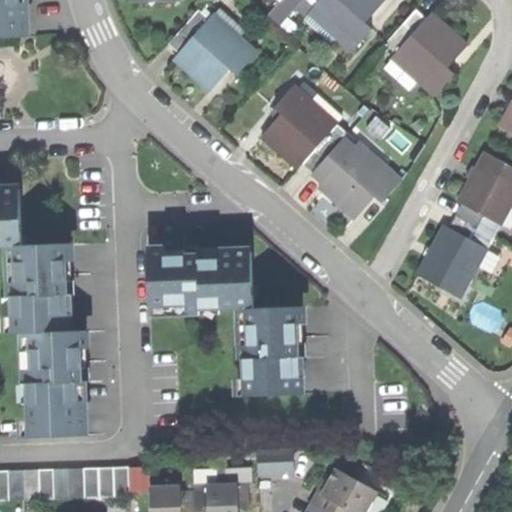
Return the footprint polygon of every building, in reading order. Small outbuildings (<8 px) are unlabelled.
[(0,0),(0,39),(29,39),(28,5),(22,5),(21,0),(0,0)] [(306,17),(310,13),(315,8),(306,0),(301,0),(295,8),(306,17)] [(310,13),(353,52),(372,30),(366,23),(386,1),(385,0),(321,0),(315,8),(310,13)] [(389,42),(400,51),(428,19),(417,9),(389,42)] [(170,47),(180,55),(211,19),(201,11),(170,47)] [(400,51),(393,59),(420,83),(437,97),(456,75),(449,68),(469,45),(451,29),(433,14),(428,19),(400,51)] [(194,76),(212,91),(230,70),(238,76),(258,53),(214,15),(211,19),(180,55),(176,60),(194,76)] [(414,90),(420,83),(393,59),(387,66),(414,90)] [(334,129),(338,124),(295,87),(276,109),(282,115),(277,122),(263,138),(282,154),(299,169),(303,164),(334,129)] [(511,107),(501,127),(511,132),(511,107)] [(270,116),(277,122),(282,115),(276,109),(270,116)] [(345,139),(334,129),(303,164),(314,174),(345,139)] [(356,148),(345,139),(314,174),(325,183),(356,148)] [(341,207),(363,226),(402,181),(359,144),(356,148),(325,183),(320,188),(341,207)] [(459,202),(464,205),(487,218),(502,226),(511,207),(511,167),(486,153),(471,179),(459,202)] [(0,247),(15,247),(22,247),(20,189),(0,189),(0,247)] [(464,205),(457,216),(481,229),(487,218),(464,205)] [(457,216),(450,229),(473,242),(481,229),(457,216)] [(502,226),(487,218),(481,229),(495,237),(502,226)] [(419,275),(461,299),(488,250),(473,242),(450,229),(446,226),(433,250),(419,275)] [(495,237),(481,229),(473,242),(488,250),(495,237)] [(72,245),(22,247),(15,247),(16,284),(11,284),(12,334),(30,334),(69,333),(68,296),(67,263),(72,263),(72,245)] [(167,249),(149,249),(151,307),(187,306),(187,311),(247,309),(255,309),(253,251),(224,252),(224,257),(212,257),(201,258),(201,253),(168,254),(167,249)] [(305,308),(255,309),(247,309),(248,346),(243,346),(245,397),(301,395),(300,352),(300,325),(305,325),(305,308)] [(88,332),(69,333),(30,334),(32,370),(27,370),(29,437),(86,435),(85,402),(79,402),(78,392),(78,382),(84,382),(83,350),(88,350),(88,332)] [(273,475),(292,475),(291,450),(272,451),(273,475)] [(257,476),(273,475),(272,451),(256,451),(257,476)] [(0,503),(130,500),(130,469),(0,472),(0,503)] [(209,469),(209,485),(225,485),(225,469),(209,469)] [(324,491),(314,508),(321,511),(369,511),(378,496),(336,471),(324,491)] [(209,492),(196,492),(196,511),(239,511),(240,485),(225,485),(209,485),(209,492)] [(196,511),(196,492),(182,493),(182,486),(151,486),(151,511),(196,511)]
